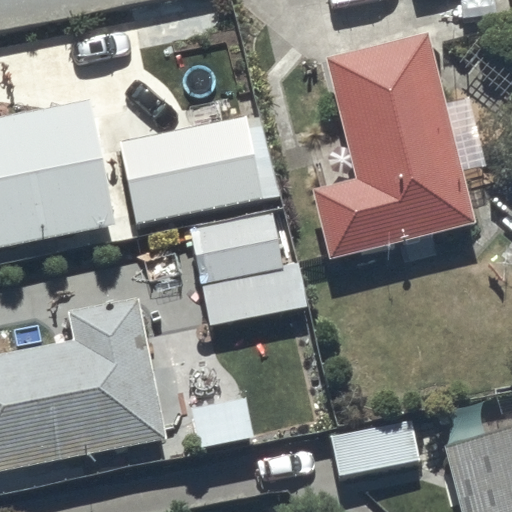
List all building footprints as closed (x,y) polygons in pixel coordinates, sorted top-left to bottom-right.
[(233,0),(223,0),(129,19),(154,147),(259,126),(233,0)] [(477,234),(427,45),(327,71),(358,187),(313,198),(332,272),(477,234)] [(0,259),(116,236),(90,111),(0,129),(0,259)] [(275,223),(193,239),(211,332),(309,313),(301,269),(285,272),(275,223)] [(138,310),(70,322),(76,349),(0,365),(0,483),(167,449),(138,310)] [(246,406),(190,418),(199,460),(254,448),(246,406)] [(410,428),(331,445),(340,488),(419,472),(410,428)] [(511,511),(511,438),(444,454),(457,511),(511,511)]
